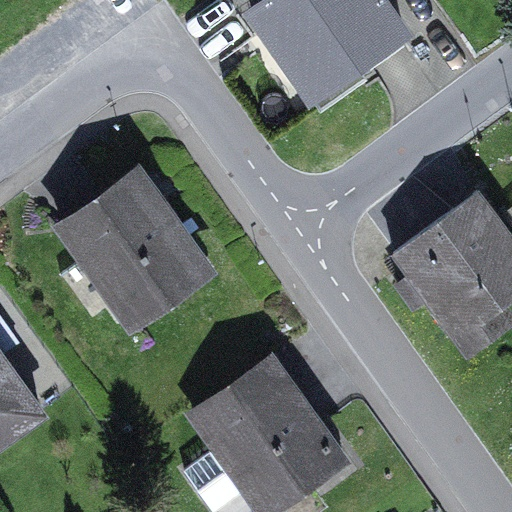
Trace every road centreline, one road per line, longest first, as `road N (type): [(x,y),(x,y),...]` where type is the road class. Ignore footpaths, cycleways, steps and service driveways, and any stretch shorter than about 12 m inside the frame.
road 1 (residential): [(296,231),(191,86),(152,66),(108,73),(0,153)]
road 2 (residential): [(496,511),(296,231)]
road 3 (residential): [(511,71),(296,231)]
